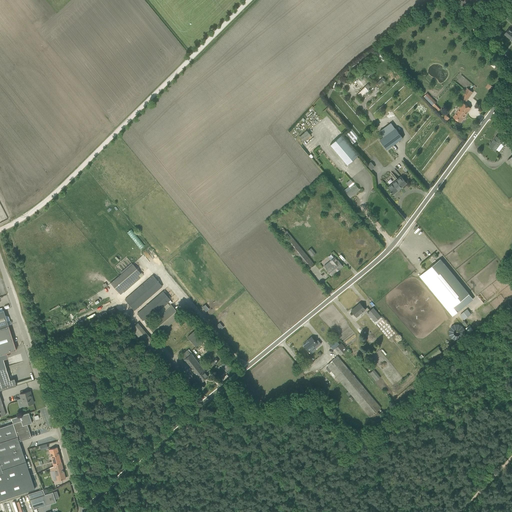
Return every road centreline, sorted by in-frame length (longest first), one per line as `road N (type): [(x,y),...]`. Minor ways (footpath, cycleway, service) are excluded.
road 1 (unclassified): [(82,507),(381,252),(511,86)]
road 2 (track): [(249,0),(59,188),(0,230)]
road 3 (unclassified): [(82,507),(0,260)]
road 4 (unknown): [(202,404),(124,306)]
